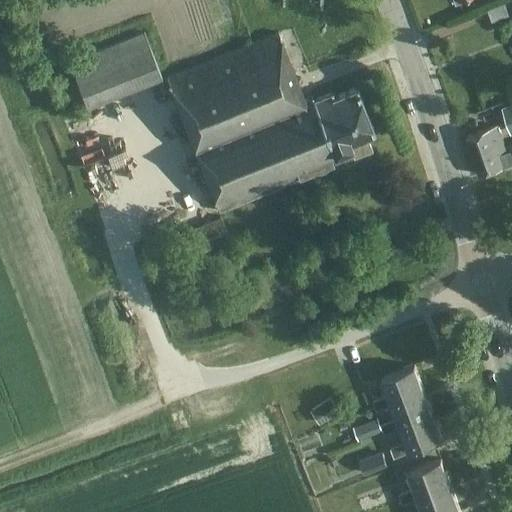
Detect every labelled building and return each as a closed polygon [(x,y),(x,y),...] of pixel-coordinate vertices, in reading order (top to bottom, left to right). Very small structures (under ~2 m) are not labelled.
[(161,76),(143,31),(69,61),(86,106),(161,76)] [(305,99),(278,32),(166,77),(219,211),(332,165),(330,159),(336,157),(335,154),(351,147),(353,154),(371,147),(366,136),(375,133),(357,88),(334,97),(332,92),(314,99),(313,96),(305,99)] [(511,103),(503,107),(511,130),(511,103)] [(511,144),(505,147),(497,124),(466,135),(480,174),(511,162),(511,144)] [(230,239),(220,216),(190,228),(199,252),(230,239)] [(391,401),(424,389),(415,365),(382,377),(388,394),(373,399),(377,409),(392,403),(391,401)] [(400,425),(433,412),(424,389),(391,401),(392,403),(397,417),(382,423),(386,433),(401,427),(400,425)] [(320,423),(330,417),(321,403),(311,409),(320,423)] [(400,425),(401,427),(406,441),(391,447),(394,456),(410,450),(409,449),(442,436),(433,412),(400,425)] [(383,431),(377,417),(353,426),(359,440),(383,431)] [(360,459),(365,473),(387,465),(386,463),(384,456),(382,451),(360,459)] [(417,494),(450,482),(441,458),(408,470),(415,487),(399,493),(403,502),(418,497),(417,494)] [(417,494),(418,497),(424,511),(419,511),(442,511),(459,506),(450,482),(417,494)]
